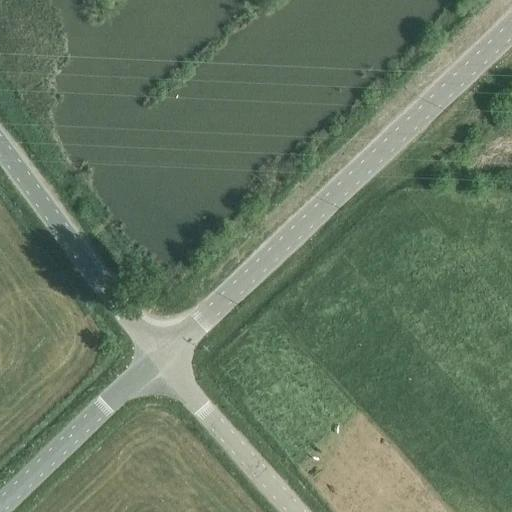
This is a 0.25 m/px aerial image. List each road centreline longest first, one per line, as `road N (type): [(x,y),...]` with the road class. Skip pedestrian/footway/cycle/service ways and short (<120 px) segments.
road 1 (tertiary): [(157,359),(355,190),(511,39)]
road 2 (tertiary): [(157,359),(0,143)]
road 3 (unclassified): [(1,511),(157,359)]
road 4 (tertiary): [(296,511),(157,359)]
